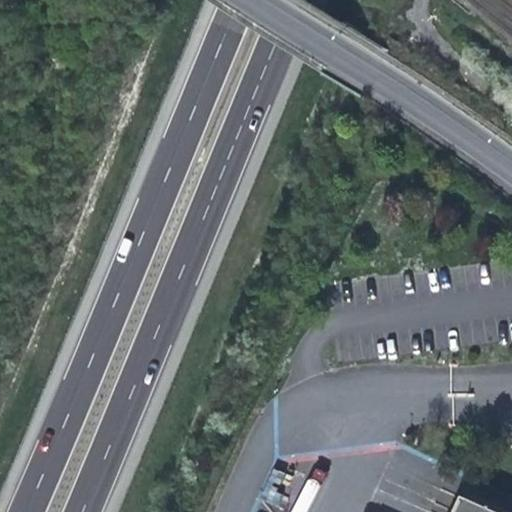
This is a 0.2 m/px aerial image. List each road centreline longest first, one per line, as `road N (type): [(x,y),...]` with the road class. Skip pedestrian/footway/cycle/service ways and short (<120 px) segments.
road 1 (motorway): [(234,0),(19,511)]
road 2 (motorway): [(80,511),(295,0)]
road 3 (tertiary): [(258,0),(511,171)]
road 4 (unclassified): [(418,0),(425,29),(444,52),(511,102)]
